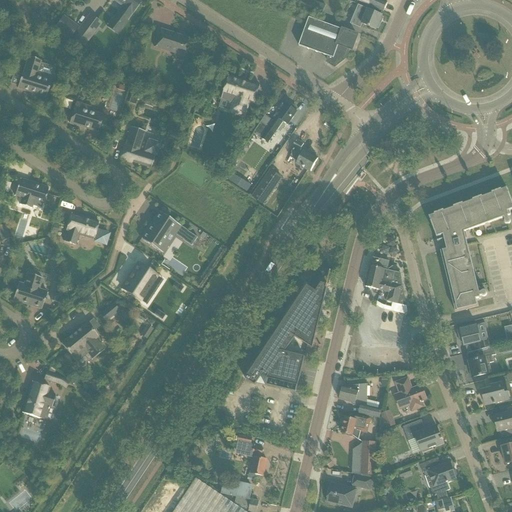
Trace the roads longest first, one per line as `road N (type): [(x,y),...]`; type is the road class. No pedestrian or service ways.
road 1 (secondary): [(110,511),(327,185)]
road 2 (residential): [(383,203),(401,227),(423,326),(490,511)]
road 3 (residential): [(296,511),(356,248),(383,203)]
road 4 (residential): [(336,101),(180,0)]
road 5 (residential): [(0,140),(96,204),(106,205),(121,183)]
road 6 (residential): [(121,183),(0,95)]
road 7 (secondary): [(327,185),(405,111),(437,95)]
road 8 (unclassified): [(408,0),(376,66),(336,101)]
